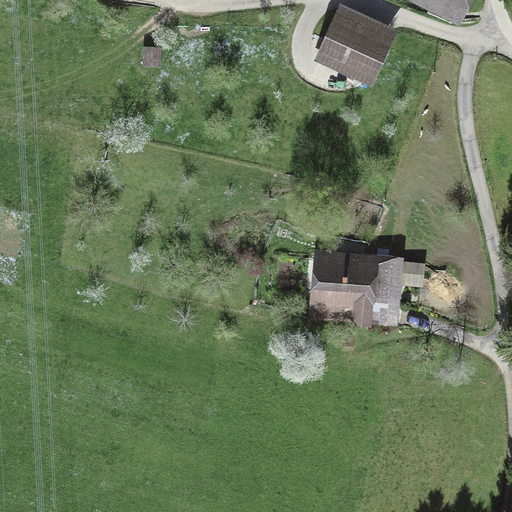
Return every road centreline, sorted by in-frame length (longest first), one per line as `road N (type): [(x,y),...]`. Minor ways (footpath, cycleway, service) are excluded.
road 1 (track): [(511,390),(499,263),(464,102),(478,42),(505,26)]
road 2 (track): [(478,42),(352,0)]
